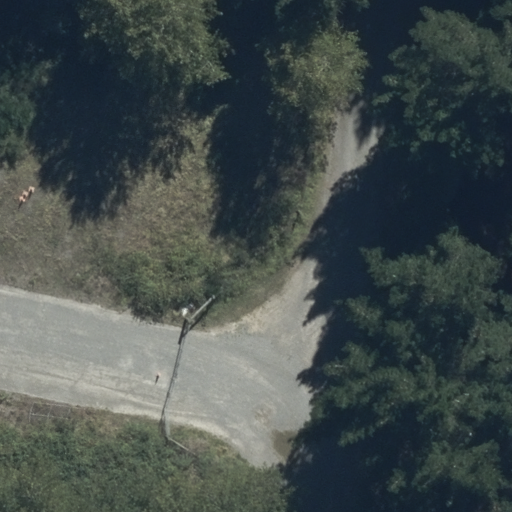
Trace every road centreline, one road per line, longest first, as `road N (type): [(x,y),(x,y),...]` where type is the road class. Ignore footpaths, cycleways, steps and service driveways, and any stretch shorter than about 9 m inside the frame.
road 1 (track): [(381,0),(313,511)]
road 2 (track): [(0,331),(145,373),(329,399)]
